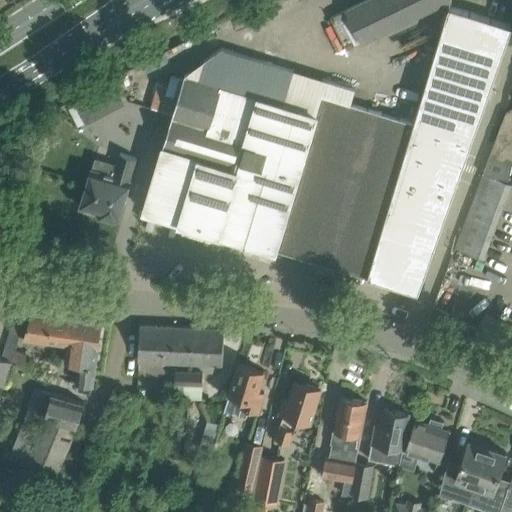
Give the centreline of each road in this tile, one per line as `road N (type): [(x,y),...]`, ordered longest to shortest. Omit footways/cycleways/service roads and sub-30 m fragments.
road 1 (residential): [(511,392),(401,341),(305,319),(0,284)]
road 2 (unknown): [(401,341),(511,30)]
road 3 (secondary): [(0,93),(164,0)]
